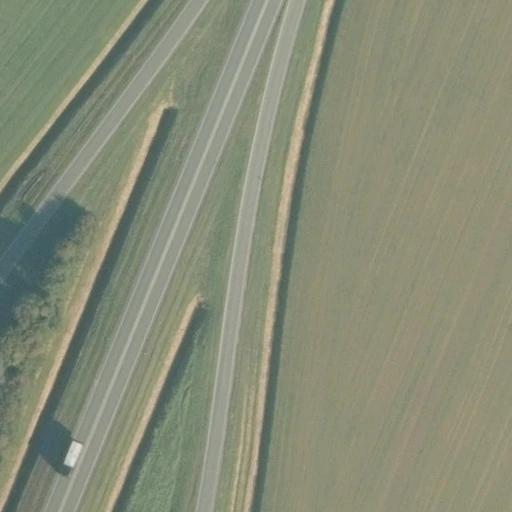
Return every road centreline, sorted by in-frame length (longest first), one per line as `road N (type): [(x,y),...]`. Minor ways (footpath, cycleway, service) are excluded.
road 1 (trunk): [(59,511),(266,0)]
road 2 (trunk): [(202,511),(249,199),(289,0)]
road 3 (trunk): [(198,0),(0,271)]
